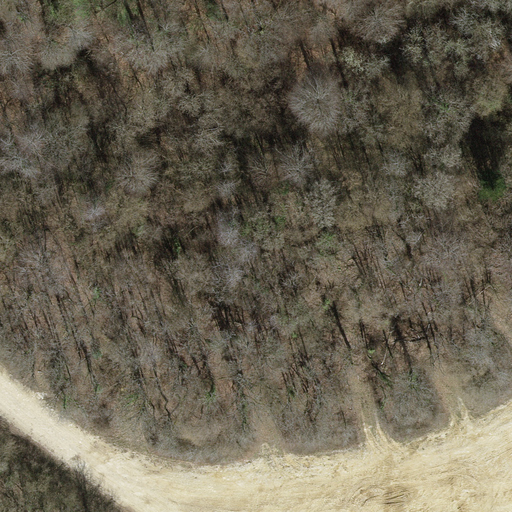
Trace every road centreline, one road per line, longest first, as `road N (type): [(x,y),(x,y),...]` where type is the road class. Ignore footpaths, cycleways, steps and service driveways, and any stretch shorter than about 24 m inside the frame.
road 1 (track): [(150,504),(327,510),(511,455)]
road 2 (track): [(161,511),(0,393)]
